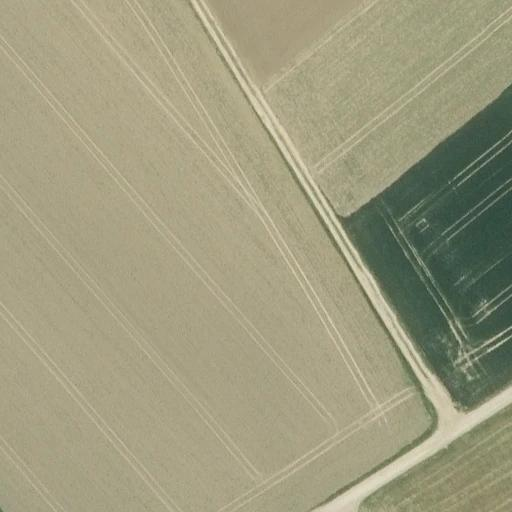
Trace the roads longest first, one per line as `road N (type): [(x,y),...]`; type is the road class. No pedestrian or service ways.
road 1 (track): [(454,431),(205,0)]
road 2 (track): [(327,511),(511,394)]
